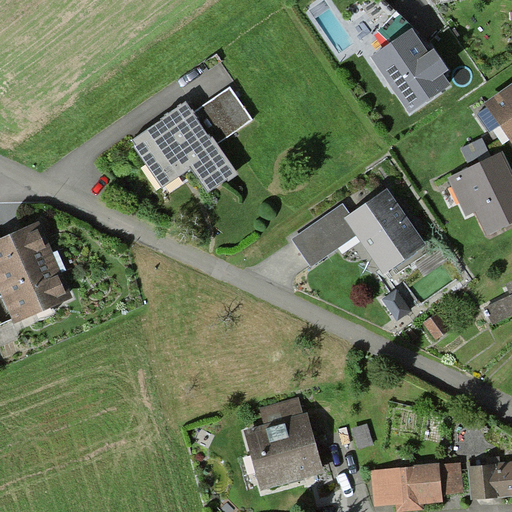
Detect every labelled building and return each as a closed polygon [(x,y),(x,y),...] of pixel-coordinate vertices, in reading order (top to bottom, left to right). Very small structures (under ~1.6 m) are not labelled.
[(428,54),(412,32),(372,59),(409,112),(449,84),(444,77),(449,73),(434,50),(428,54)] [(511,85),(486,104),(511,140),(511,85)] [(253,122),(248,115),(230,89),(195,113),(187,102),(129,144),(162,190),(190,170),(210,196),(227,184),(229,186),(241,177),(219,146),(253,122)] [(488,239),(511,226),(511,172),(502,153),(446,180),(466,220),(476,215),(488,239)] [(358,236),(384,273),(424,245),(385,189),(371,199),(348,215),(342,205),(292,240),(312,268),(358,236)] [(37,226),(0,242),(0,293),(14,324),(70,299),(37,226)] [(511,284),(508,287),(511,294),(511,295),(488,307),(496,322),(511,313),(511,284)] [(397,289),(383,299),(397,320),(412,310),(397,289)] [(438,314),(424,324),(436,340),(449,330),(438,314)] [(263,491),(325,473),(316,440),(309,414),(246,431),(263,491)] [(468,460),(472,501),(511,497),(511,463),(500,465),(499,457),(468,460)] [(375,506),(391,504),(391,511),(410,511),(425,511),(425,504),(446,502),(445,493),(463,492),(461,462),(371,470),(375,506)]
